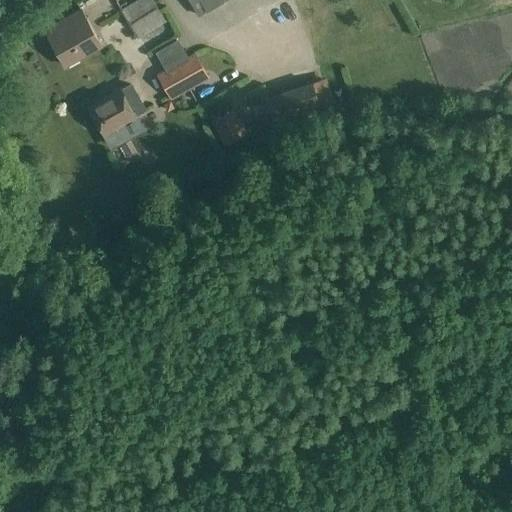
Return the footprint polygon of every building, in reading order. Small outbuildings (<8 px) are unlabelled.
[(138,37),(165,20),(152,0),(137,0),(121,10),(138,37)] [(221,0),(189,0),(198,14),(221,0)] [(66,65),(100,45),(81,10),(60,21),(68,35),(54,43),(66,65)] [(205,75),(192,52),(185,57),(182,51),(162,62),(165,68),(156,73),(169,95),(205,75)] [(120,88),(89,106),(104,133),(105,133),(108,140),(124,131),(128,136),(142,128),(135,116),(135,115),(146,109),(131,83),(120,89),(120,88)] [(225,142),(245,131),(233,109),(213,120),(225,142)]
